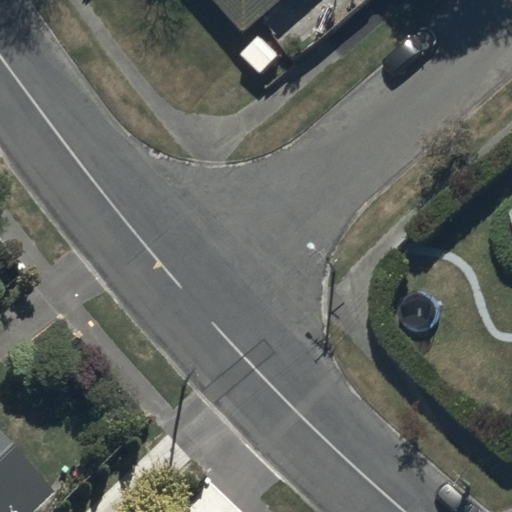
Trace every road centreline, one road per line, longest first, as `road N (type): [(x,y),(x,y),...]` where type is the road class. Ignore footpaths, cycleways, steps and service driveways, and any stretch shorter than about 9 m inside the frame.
road 1 (residential): [(511,14),(183,304)]
road 2 (residential): [(0,51),(183,304)]
road 3 (residential): [(183,304),(404,511)]
